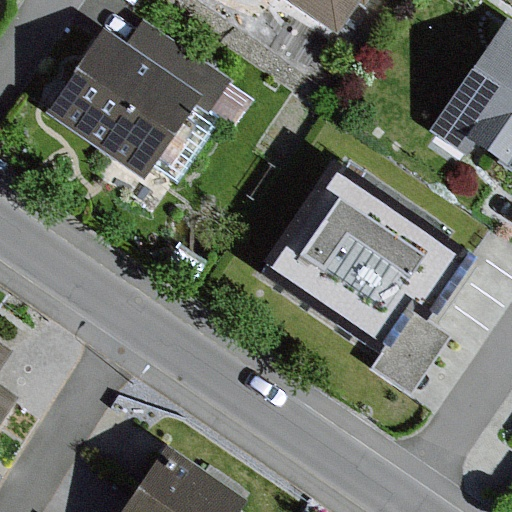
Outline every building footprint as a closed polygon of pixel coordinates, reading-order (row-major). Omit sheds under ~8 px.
[(360,0),(277,0),(334,39),(360,0)] [(140,24),(119,55),(195,107),(207,115),(228,84),(140,24)] [(511,32),(503,26),(429,135),(511,191),(511,32)] [(119,55),(96,40),(42,120),(141,186),(151,170),(195,107),(119,55)] [(207,115),(195,107),(151,170),(175,186),(218,122),(207,115)] [(472,269),(326,176),(261,279),(384,358),(405,327),(415,334),(422,324),(433,331),(472,269)] [(177,249),(162,273),(187,289),(202,264),(177,249)] [(405,327),(384,358),(371,378),(409,403),(449,342),(433,331),(422,324),(415,334),(405,327)] [(0,424),(13,403),(0,394),(0,368),(7,358),(0,353),(0,424)] [(235,511),(236,510),(154,458),(119,511),(235,511)]
